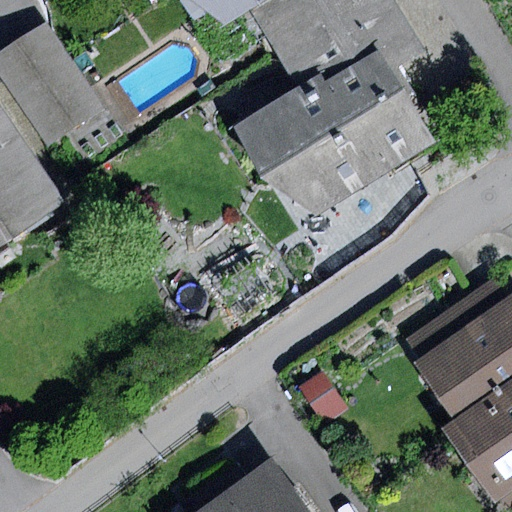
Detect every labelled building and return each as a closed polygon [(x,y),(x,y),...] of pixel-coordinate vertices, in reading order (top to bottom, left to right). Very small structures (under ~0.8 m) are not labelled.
[(192,0),(233,24),(253,12),(272,0),(192,0)] [(272,0),(253,12),(276,49),(355,0),(272,0)] [(367,0),(279,54),(300,88),(322,75),(327,84),(382,51),(392,67),(422,49),(391,0),(367,0)] [(0,76),(48,147),(104,109),(47,25),(0,56),(0,76)] [(300,88),(233,128),(266,182),(315,217),(438,144),(392,67),(382,51),(327,84),(322,75),(300,88)] [(472,77),(429,102),(446,132),(490,107),(472,77)] [(0,248),(66,203),(0,105),(0,248)] [(421,358),(511,293),(499,276),(409,340),(421,358)] [(511,293),(421,358),(417,361),(465,429),(511,395),(511,293)] [(323,373),(299,389),(325,426),(348,410),(323,373)] [(451,439),(496,502),(502,498),(511,490),(511,395),(465,429),(451,439)] [(309,511),(273,462),(204,511),(309,511)] [(511,511),(511,490),(502,498),(511,511)]
